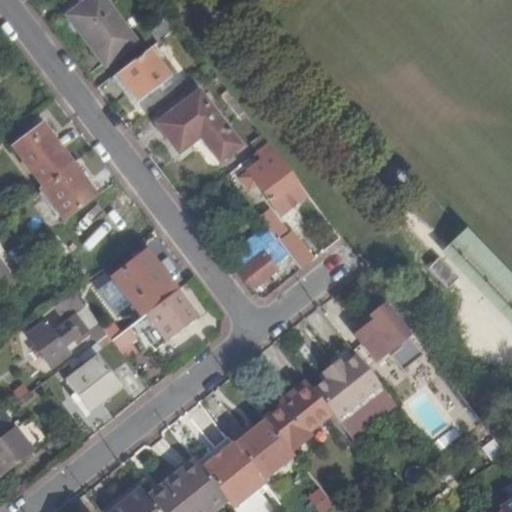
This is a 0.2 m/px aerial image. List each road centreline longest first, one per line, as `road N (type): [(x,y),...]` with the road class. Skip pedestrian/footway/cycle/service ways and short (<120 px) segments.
road 1 (residential): [(257,328),(5,0)]
road 2 (residential): [(257,328),(31,511)]
